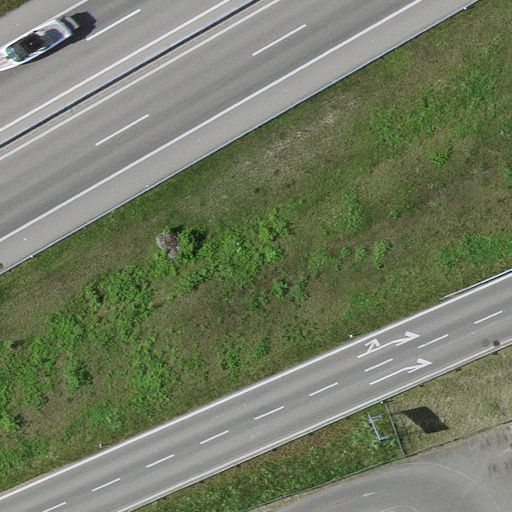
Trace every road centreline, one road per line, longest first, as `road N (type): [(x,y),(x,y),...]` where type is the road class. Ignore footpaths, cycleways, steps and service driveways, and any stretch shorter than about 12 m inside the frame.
road 1 (motorway): [(42,511),(511,306)]
road 2 (motorway): [(0,199),(346,0)]
road 3 (motorway): [(156,0),(0,89)]
